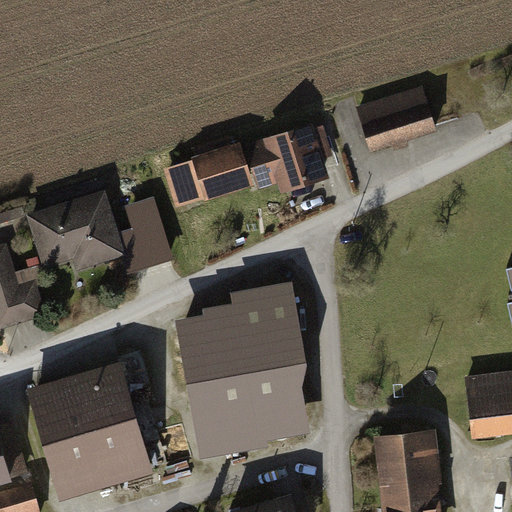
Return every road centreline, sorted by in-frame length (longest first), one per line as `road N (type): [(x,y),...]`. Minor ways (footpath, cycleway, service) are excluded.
road 1 (residential): [(0,375),(322,223)]
road 2 (residential): [(338,511),(322,223)]
road 3 (residential): [(322,223),(511,131)]
